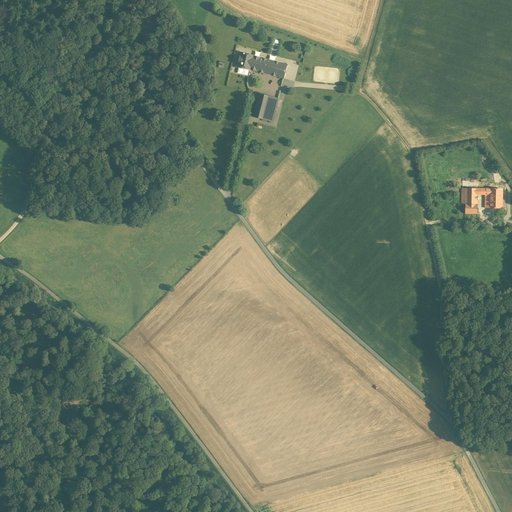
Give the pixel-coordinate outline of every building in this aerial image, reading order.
[(255,56),(241,52),(237,67),(251,70),(255,56)] [(288,65),(255,56),(251,70),(284,79),(288,65)] [(263,95),(259,94),(253,117),(264,120),(270,97),(263,95)] [(278,99),(270,97),(264,120),(272,122),(278,99)] [(500,169),(493,161),(488,164),(493,170),(500,169)] [(500,169),(493,170),(495,183),(502,184),(500,169)] [(478,179),(462,178),(462,188),(478,189),(478,179)] [(478,189),(462,188),(461,204),(465,204),(477,205),(478,194),(478,189)] [(495,189),(490,189),(490,197),(490,208),(495,208),(502,208),(502,190),(495,189)] [(477,205),(465,204),(465,213),(477,214),(477,205)]
